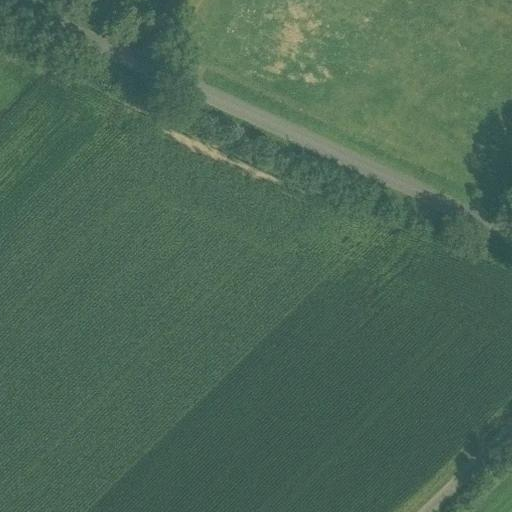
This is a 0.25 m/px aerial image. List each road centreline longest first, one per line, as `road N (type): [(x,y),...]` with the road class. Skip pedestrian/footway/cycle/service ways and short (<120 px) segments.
road 1 (unclassified): [(1,0),(511,234)]
road 2 (unclassified): [(511,427),(425,511)]
